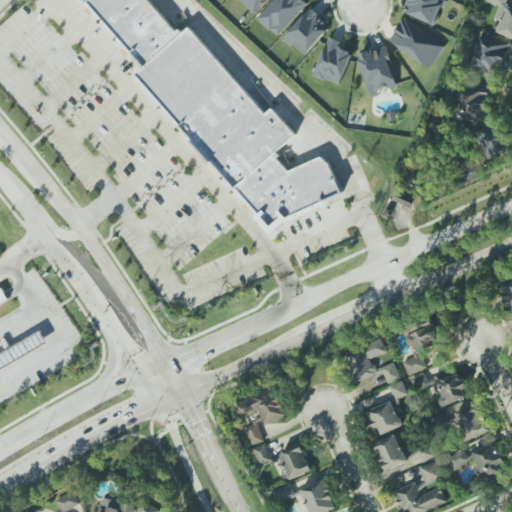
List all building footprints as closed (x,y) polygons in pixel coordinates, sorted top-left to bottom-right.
[(149,0),(87,0),(144,62),(134,70),(257,207),(251,215),(268,229),(283,211),(341,189),(321,151),(285,169),(271,147),(295,135),(268,102),(260,107),(188,21),(177,30),(149,0)] [(239,0),(254,14),(267,0),(239,0)] [(273,0),(257,18),(278,37),(308,4),(303,0),(273,0)] [(434,25),(444,0),(408,0),(403,13),(434,25)] [(484,0),(500,6),(495,18),(501,21),(497,32),(511,37),(511,8),(505,5),(506,0),(484,0)] [(331,26),(312,8),(284,37),(303,55),(331,26)] [(388,43),(431,68),(446,44),(402,19),(388,43)] [(500,76),(508,41),(478,34),(470,69),(500,76)] [(341,42),(329,37),(313,76),(339,86),(353,53),(339,47),(341,42)] [(369,98),(379,95),(378,91),(396,87),(387,47),(359,53),(369,98)] [(488,86),(458,86),(458,120),(487,121),(488,86)] [(486,159),(508,151),(499,124),(477,131),(486,159)] [(411,207),(415,198),(401,192),(397,202),(411,207)] [(511,279),(501,281),(506,309),(511,307),(511,279)] [(0,286),(0,304),(9,299),(2,285),(0,286)] [(408,375),(427,369),(420,351),(441,343),(432,318),(405,328),(415,357),(404,361),(408,375)] [(12,345),(17,358),(48,346),(42,333),(12,345)] [(387,353),(383,341),(345,353),(355,382),(383,373),(381,367),(375,369),(371,359),(387,353)] [(382,366),(387,383),(400,379),(394,362),(382,366)] [(418,392),(432,385),(443,408),(466,396),(463,390),(467,389),(457,368),(428,381),(424,372),(411,378),(418,392)] [(395,401),(408,396),(403,381),(390,386),(395,401)] [(265,441),(259,426),(286,417),(275,387),(233,403),(240,421),(243,420),(252,446),(265,441)] [(372,429),(378,426),(382,435),(403,425),(391,400),(365,413),(372,429)] [(456,411),(465,441),(489,433),(479,403),(456,411)] [(383,472),(407,464),(398,435),(374,443),(383,472)] [(280,452),(291,479),(312,471),(301,443),(280,452)] [(483,481),(506,473),(496,443),(473,451),(483,481)] [(259,467),(273,462),(266,444),(252,449),(259,467)] [(423,463),(436,455),(429,444),(417,452),(423,463)] [(471,460),(462,448),(445,460),(454,472),(471,460)] [(300,489),(308,511),(327,511),(336,509),(325,480),(300,489)] [(425,511),(447,503),(441,487),(421,495),(416,483),(395,491),(403,511),(425,511)] [(277,504),(295,498),(292,485),(273,491),(277,504)] [(66,511),(81,504),(73,491),(56,501),(62,511),(66,511)] [(100,511),(133,511),(135,506),(104,498),(100,511)] [(136,511),(159,511),(160,510),(143,500),(136,511)]
